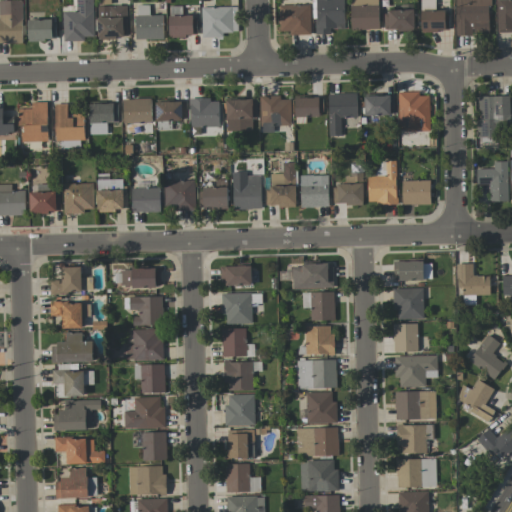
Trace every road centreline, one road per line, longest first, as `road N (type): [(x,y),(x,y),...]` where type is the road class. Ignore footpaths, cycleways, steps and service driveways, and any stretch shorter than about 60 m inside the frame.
road 1 (residential): [(511,64),(0,73)]
road 2 (residential): [(511,233),(0,240)]
road 3 (residential): [(364,235),(370,511)]
road 4 (residential): [(185,238),(196,511)]
road 5 (residential): [(19,240),(25,511)]
road 6 (residential): [(453,65),(461,235)]
